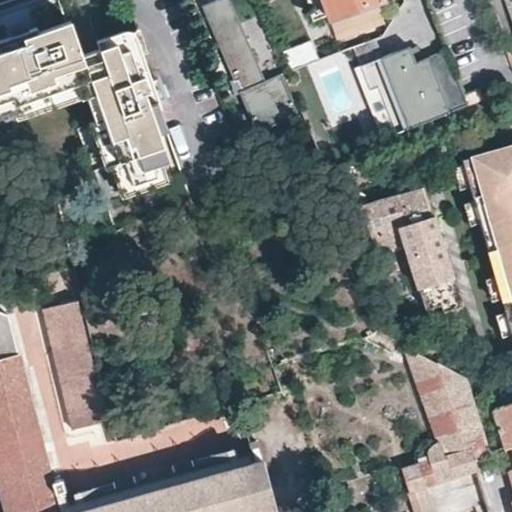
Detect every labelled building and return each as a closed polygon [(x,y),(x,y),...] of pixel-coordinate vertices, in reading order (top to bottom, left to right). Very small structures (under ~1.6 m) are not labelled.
[(254,132),(296,115),(280,75),(264,81),(230,0),(214,0),(202,5),(232,78),(237,76),(241,87),(236,89),(254,132)] [(388,5),(385,0),(322,0),(331,25),(388,5)] [(84,64),(73,30),(41,41),(39,36),(0,49),(0,111),(15,106),(18,113),(21,112),(50,102),(74,94),(92,87),(84,64)] [(162,110),(141,49),(139,45),(137,41),(133,39),(129,39),(126,39),(99,49),(102,57),(84,64),(92,87),(74,94),(79,108),(83,107),(93,134),(107,129),(112,143),(164,120),(160,110),(162,110)] [(462,94),(447,54),(416,65),(410,49),(361,66),(370,91),(378,88),(394,134),(466,106),(462,94)] [(370,91),(361,66),(352,69),(379,140),(394,134),(378,88),(370,91)] [(232,78),(236,89),(241,87),(237,76),(232,78)] [(79,108),(74,94),(50,102),(55,117),(79,108)] [(55,117),(50,102),(21,112),(24,119),(17,122),(19,129),(50,119),(55,117)] [(15,106),(0,111),(0,127),(17,122),(24,119),(21,112),(18,113),(15,106)] [(170,140),(164,120),(112,143),(114,150),(122,171),(140,164),(145,179),(165,172),(172,170),(162,143),(170,140)] [(112,143),(107,129),(93,134),(98,148),(112,143)] [(145,179),(140,164),(122,171),(114,150),(112,143),(98,148),(102,161),(108,179),(114,177),(125,207),(172,191),(165,172),(145,179)] [(511,325),(511,143),(460,160),(462,166),(462,167),(469,188),(473,201),(480,224),(496,276),(503,299),(508,313),(511,325)] [(458,191),(469,188),(462,167),(451,171),(458,191)] [(333,197),(327,172),(295,180),(314,187),(333,197)] [(464,346),(472,344),(455,289),(423,188),(362,207),(382,273),(402,267),(394,242),(404,240),(424,305),(440,301),(447,321),(448,326),(451,330),(453,335),(457,338),(464,346)] [(469,227),(480,224),(473,201),(462,204),(469,227)] [(492,302),(503,299),(496,276),(485,280),(492,302)] [(40,307),(66,431),(104,423),(78,299),(40,307)] [(0,350),(15,347),(3,305),(0,305),(0,350)] [(502,332),(511,329),(511,325),(508,313),(497,317),(502,332)] [(409,488),(479,465),(476,454),(467,424),(479,421),(465,375),(454,369),(403,341),(429,415),(436,440),(433,443),(431,447),(430,452),(430,456),(401,466),(409,488)] [(274,511),(259,457),(254,458),(60,511),(17,353),(0,357),(0,453),(15,511),(274,511)] [(511,402),(492,410),(502,446),(503,448),(511,445),(511,402)] [(467,424),(476,454),(483,452),(489,450),(479,421),(467,424)]
